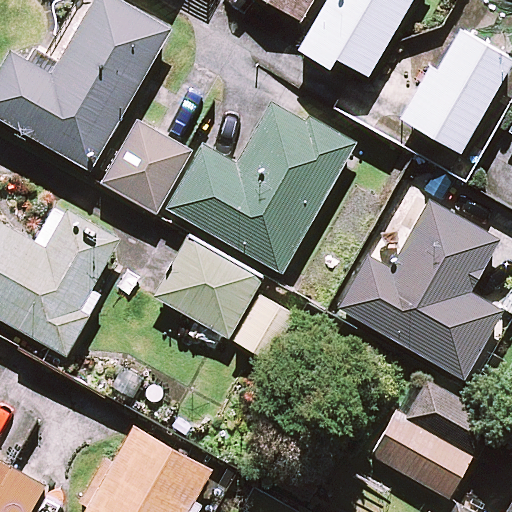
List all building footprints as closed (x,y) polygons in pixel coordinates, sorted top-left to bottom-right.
[(173,35),(112,0),(100,0),(60,70),(20,47),(0,82),(0,117),(95,172),(173,35)] [(316,0),(265,0),(304,21),(316,0)] [(331,0),(303,51),(337,70),(342,62),(372,79),(415,0),(331,0)] [(511,72),(511,60),(462,31),(408,120),(463,153),(511,72)] [(356,150),(274,103),(238,166),(209,149),(174,211),(285,274),(356,150)] [(193,153),(140,123),(105,185),(159,215),(193,153)] [(501,242),(433,204),(400,264),(377,251),(344,311),(468,380),(505,313),(472,295),(501,242)] [(51,250),(0,221),(0,316),(70,356),(103,297),(94,292),(117,251),(67,223),(51,250)] [(266,279),(193,238),(159,298),(231,340),(266,279)] [(295,314),(267,296),(238,341),(267,359),(295,314)] [(496,418),(429,383),(411,419),(397,412),(374,458),(454,499),(496,418)] [(0,511),(34,511),(48,489),(12,469),(39,421),(8,404),(0,418),(0,511)] [(214,470),(133,425),(113,462),(105,458),(79,504),(92,511),(91,511),(203,511),(209,502),(199,497),(214,470)]
